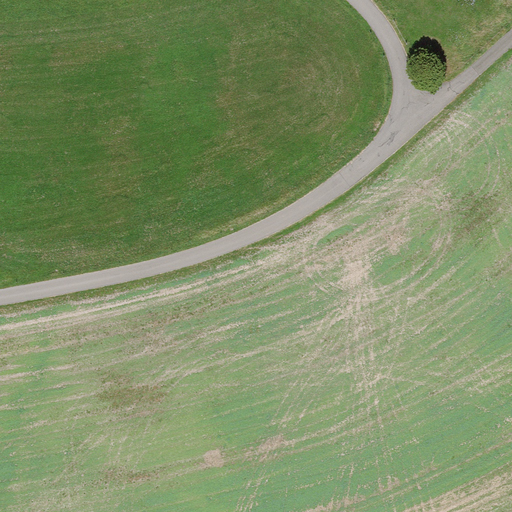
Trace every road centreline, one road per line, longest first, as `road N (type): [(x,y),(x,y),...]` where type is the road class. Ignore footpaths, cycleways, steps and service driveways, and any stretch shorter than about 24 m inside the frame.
road 1 (track): [(511,42),(350,182),(271,228),(129,275),(0,295)]
road 2 (track): [(424,120),(350,0)]
